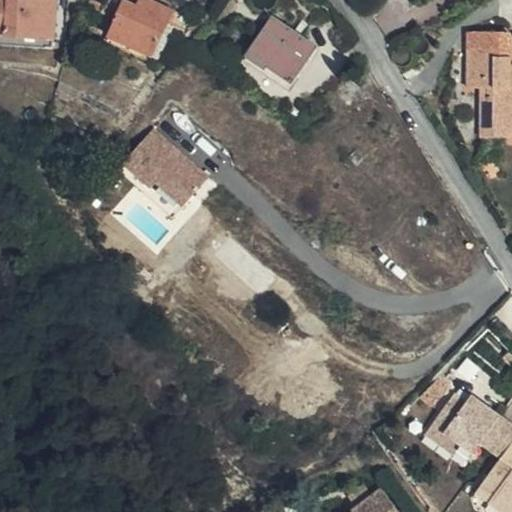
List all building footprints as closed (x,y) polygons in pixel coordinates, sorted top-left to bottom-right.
[(0,0),(0,45),(47,50),(51,0),(0,0)] [(199,17),(157,0),(115,0),(113,7),(92,0),(90,0),(87,9),(107,17),(100,35),(146,54),(159,21),(188,32),(199,17)] [(291,83),(317,45),(275,17),(249,54),(291,83)] [(511,63),(510,64),(510,34),(510,30),(469,29),(469,86),(483,86),(483,135),(505,136),(505,123),(511,123),(511,63)] [(155,126),(126,161),(183,208),(213,173),(155,126)] [(511,463),(511,461),(511,428),(462,392),(456,401),(445,393),(427,419),(455,439),(459,432),(471,441),(473,439),(495,454),(474,483),(488,494),(485,499),(502,511),(506,506),(511,510),(511,463)] [(455,439),(427,419),(419,430),(447,450),(455,439)] [(459,432),(455,439),(467,448),(471,441),(459,432)] [(488,494),(474,483),(468,491),(483,502),(485,499),(488,494)] [(357,511),(407,511),(390,488),(357,511)]
